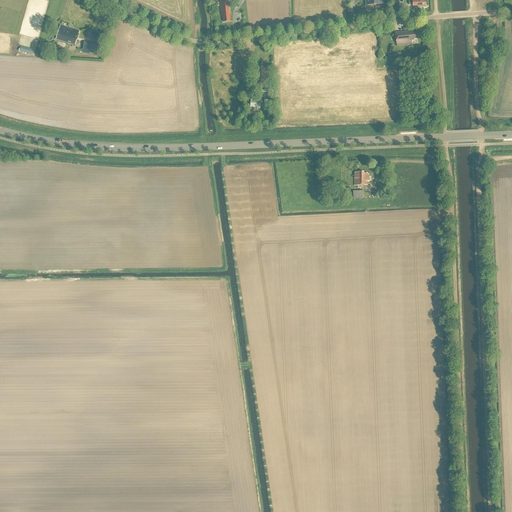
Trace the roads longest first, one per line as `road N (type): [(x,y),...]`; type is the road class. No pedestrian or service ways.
road 1 (track): [(491,511),(474,0)]
road 2 (primary): [(445,137),(147,152),(0,133)]
road 3 (unclassified): [(447,15),(208,43),(100,0)]
road 4 (track): [(445,145),(435,0)]
